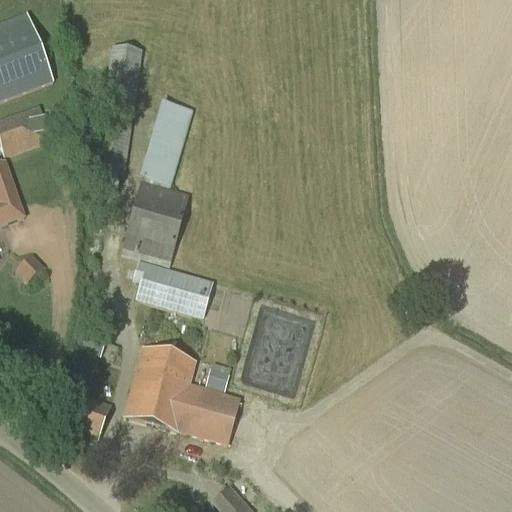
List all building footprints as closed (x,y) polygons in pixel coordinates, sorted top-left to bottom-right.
[(26,17),(0,27),(0,107),(53,87),(26,17)] [(111,49),(93,175),(124,179),(141,54),(111,49)] [(138,183),(169,192),(191,114),(160,105),(138,183)] [(0,123),(0,153),(3,162),(50,145),(38,110),(0,123)] [(0,229),(24,221),(4,166),(0,167),(0,229)] [(140,185),(120,259),(168,272),(189,199),(140,185)] [(131,286),(139,289),(134,305),(202,324),(212,287),(137,266),(131,286)] [(94,316),(79,354),(99,361),(105,346),(100,344),(108,321),(94,316)] [(122,421),(225,450),(239,402),(189,389),(195,367),(141,352),(122,421)] [(205,387),(225,392),(228,379),(208,374),(205,387)] [(52,434),(80,443),(76,452),(92,458),(110,408),(67,393),(52,434)]
